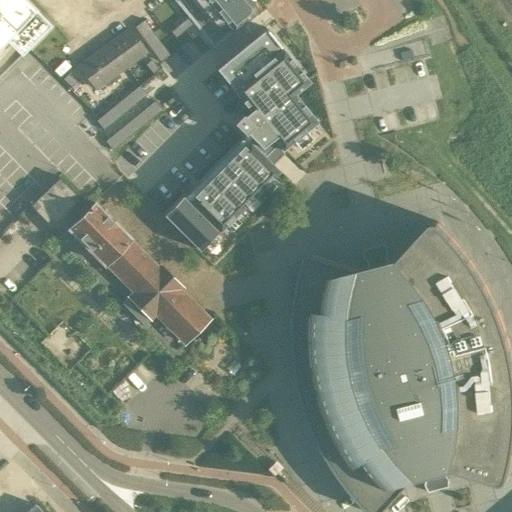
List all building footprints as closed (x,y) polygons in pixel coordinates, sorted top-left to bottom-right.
[(28,48),(43,32),(10,0),(0,0),(0,48),(5,44),(18,58),(28,48)] [(175,0),(212,45),(232,29),(232,30),(253,13),(254,6),(249,0),(175,0)] [(189,17),(180,24),(184,30),(194,22),(189,17)] [(138,33),(148,26),(144,20),(134,27),(138,33)] [(184,30),(180,24),(170,32),(175,38),(184,30)] [(138,33),(143,39),(152,31),(148,26),(138,33)] [(182,195),(162,214),(167,219),(174,226),(176,227),(183,234),(197,249),(199,251),(279,170),(263,155),(275,143),(280,149),(292,139),(290,136),(301,128),(303,130),(315,120),(293,93),(301,86),(288,71),(296,65),(273,37),(264,27),(214,68),(218,73),(244,105),(246,108),(233,121),(243,131),(249,137),(187,200),(182,195)] [(129,64),(145,52),(128,29),(105,46),(117,62),(123,57),(129,64)] [(152,31),(143,39),(147,44),(157,37),(152,31)] [(161,43),(157,37),(147,44),(151,50),(161,43)] [(161,43),(151,50),(156,56),(165,49),(161,43)] [(96,89),(129,64),(123,57),(117,62),(105,46),(78,66),(96,89)] [(165,49),(156,56),(160,62),(168,56),(170,54),(165,49)] [(158,68),(151,59),(145,64),(152,73),(158,68)] [(68,73),(63,79),(71,87),(77,82),(68,73)] [(139,85),(133,90),(140,100),(146,95),(139,85)] [(134,105),(140,100),(133,90),(126,95),(134,105)] [(120,101),(128,110),(134,105),(126,95),(120,101)] [(120,101),(114,106),(122,115),(128,110),(120,101)] [(154,101),(148,106),(155,115),(161,110),(154,101)] [(115,120),(122,115),(114,106),(108,111),(115,120)] [(141,111),(149,120),(155,115),(148,106),(141,111)] [(115,120),(108,111),(102,116),(109,125),(115,120)] [(141,111),(135,116),(143,125),(149,120),(141,111)] [(95,121),(97,122),(103,130),(109,125),(102,116),(96,120),(95,121)] [(135,116),(129,121),(136,130),(143,125),(135,116)] [(130,135),(136,130),(129,121),(123,126),(130,135)] [(130,135),(123,126),(117,131),(124,140),(130,135)] [(117,131),(110,136),(118,145),(124,140),(117,131)] [(104,141),(105,142),(112,151),(118,145),(110,136),(104,141)] [(59,177),(30,206),(51,226),(79,198),(59,177)] [(95,202),(69,228),(91,250),(104,264),(129,239),(130,238),(95,202)] [(159,211),(154,216),(161,223),(166,218),(159,211)] [(167,219),(163,224),(169,231),(174,226),(167,219)] [(509,477),(511,468),(511,464),(511,349),(509,339),(505,326),(499,309),(490,288),(482,275),(476,265),(461,244),(444,226),(442,223),(440,222),(438,221),(435,221),(433,221),(431,222),(423,231),(398,259),(389,262),(386,257),(387,251),(384,244),(374,247),(363,249),(364,257),(368,262),(368,267),(359,269),(310,254),(307,255),(305,256),(302,262),(298,277),(295,292),(294,307),(293,326),(293,341),(295,359),(296,365),(298,380),(301,393),(302,395),(305,406),(310,420),(315,434),(323,450),(331,463),(338,475),(351,491),(367,509),(370,511),(381,511),(414,477),(424,475),(425,478),(425,485),(428,492),(438,489),(449,487),(449,479),(444,474),(444,469),(453,467),(500,482),(503,482),(506,481),(507,480),(508,479),(509,477)] [(176,227),(171,232),(178,239),(183,234),(176,227)] [(155,314),(184,343),(209,318),(208,318),(180,289),(181,288),(159,266),(158,267),(129,239),(104,264),(133,293),(122,303),(144,325),(155,314)] [(197,249),(193,254),(199,261),(204,256),(199,251),(197,249)] [(205,257),(200,262),(207,269),(212,263),(205,257)] [(43,511),(35,502),(22,511),(43,511)]
